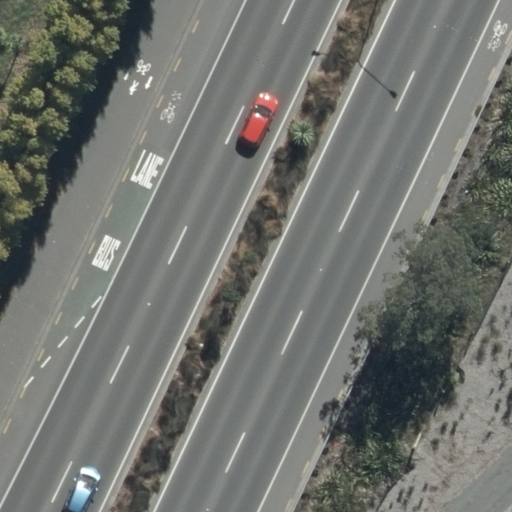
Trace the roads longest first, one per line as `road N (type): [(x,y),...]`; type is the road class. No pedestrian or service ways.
road 1 (secondary): [(47,511),(288,0)]
road 2 (secondary): [(458,0),(217,511)]
